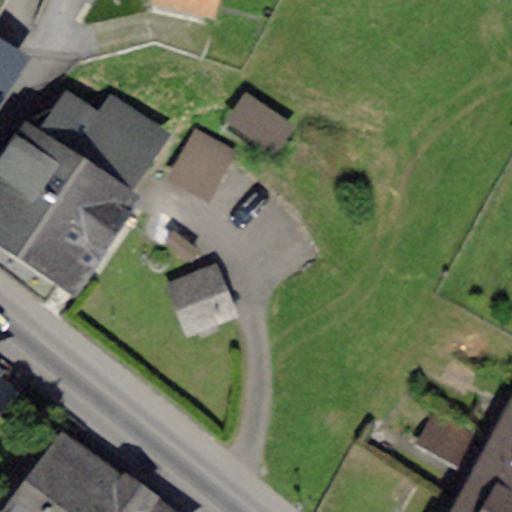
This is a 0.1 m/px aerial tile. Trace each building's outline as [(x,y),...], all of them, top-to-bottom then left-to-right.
[(133,200),(118,190),(160,127),(113,95),(100,115),(68,93),(39,138),(24,128),(0,163),(0,226),(80,279),(133,200)] [(172,181),(216,200),(238,146),(195,127),(172,181)] [(195,321),(229,307),(212,265),(178,279),(195,321)] [(0,394),(9,384),(0,376),(0,394)] [(511,511),(511,417),(460,511),(511,511)] [(61,445),(11,511),(98,511),(117,487),(61,445)] [(176,511),(126,475),(117,487),(98,511),(176,511)]
